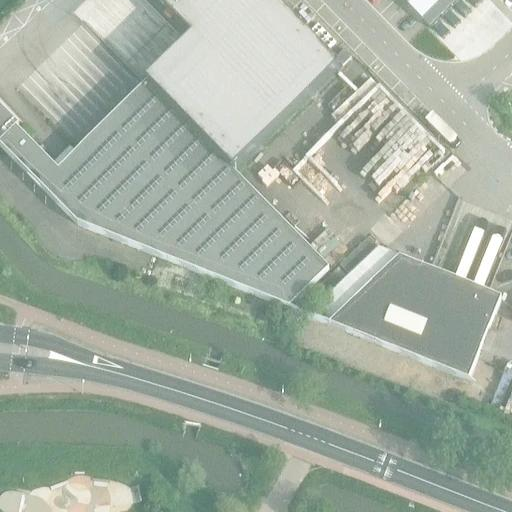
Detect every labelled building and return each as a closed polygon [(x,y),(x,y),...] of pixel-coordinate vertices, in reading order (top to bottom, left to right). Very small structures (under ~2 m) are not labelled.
[(328,60),(296,27),(269,0),(152,0),(193,41),(147,86),(234,175),(339,71),(328,60)] [(342,46),(328,60),(339,71),(353,57),(342,46)] [(289,311),(329,272),(234,175),(147,86),(59,173),(16,131),(19,128),(0,108),(0,148),(77,226),(289,311)] [(377,248),(369,240),(340,267),(348,276),(377,248)] [(309,319),(468,383),(501,301),(379,252),(309,319)] [(346,278),(338,270),(322,286),(330,294),(346,278)]
